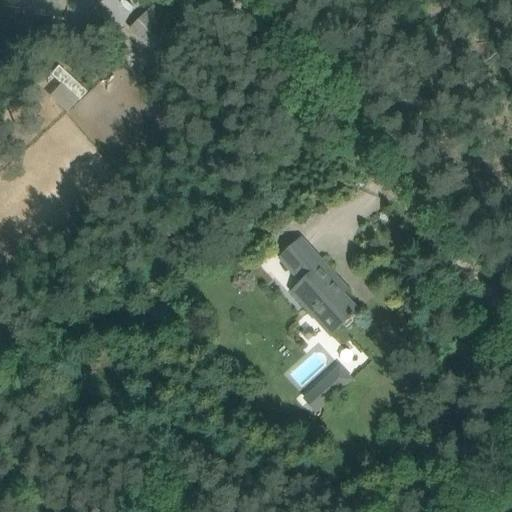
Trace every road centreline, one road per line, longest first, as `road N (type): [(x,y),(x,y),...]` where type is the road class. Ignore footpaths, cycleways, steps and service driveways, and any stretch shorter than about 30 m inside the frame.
road 1 (residential): [(511,334),(230,0)]
road 2 (unknown): [(302,85),(429,0)]
